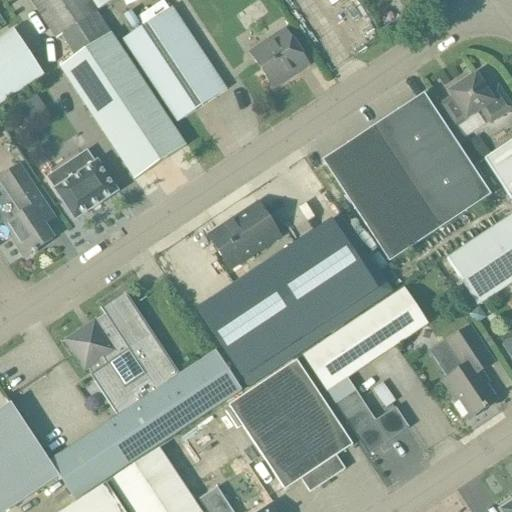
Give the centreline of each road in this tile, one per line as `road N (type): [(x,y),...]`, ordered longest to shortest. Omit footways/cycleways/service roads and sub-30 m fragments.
road 1 (unclassified): [(0,322),(483,0)]
road 2 (unclassified): [(394,511),(511,433)]
